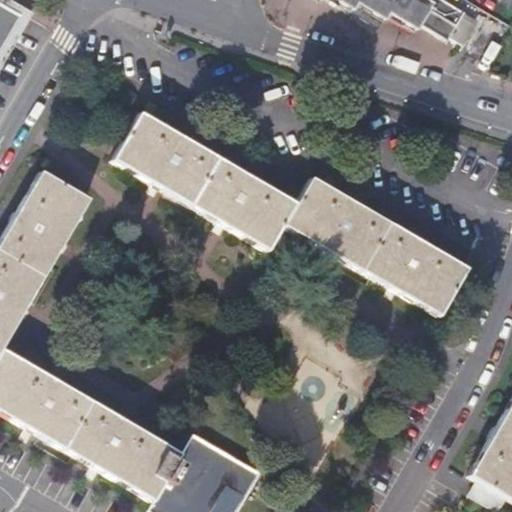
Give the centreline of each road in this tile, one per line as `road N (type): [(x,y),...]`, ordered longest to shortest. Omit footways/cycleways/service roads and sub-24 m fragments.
road 1 (tertiary): [(511,117),(201,15)]
road 2 (residential): [(389,511),(511,274)]
road 3 (residential): [(82,0),(0,144)]
